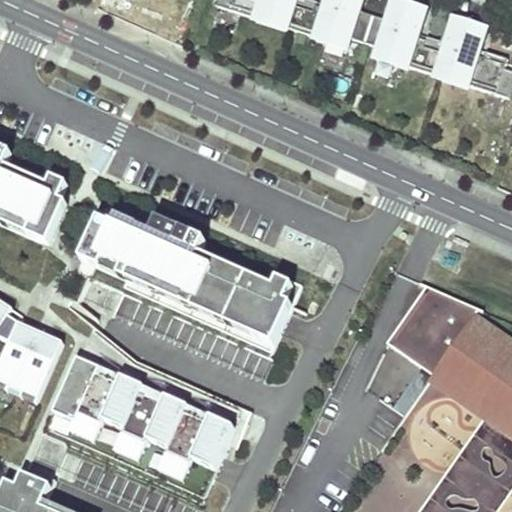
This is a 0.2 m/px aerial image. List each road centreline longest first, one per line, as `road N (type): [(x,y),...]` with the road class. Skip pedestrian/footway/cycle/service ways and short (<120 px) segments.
road 1 (residential): [(5,0),(403,179)]
road 2 (residential): [(403,179),(237,511)]
